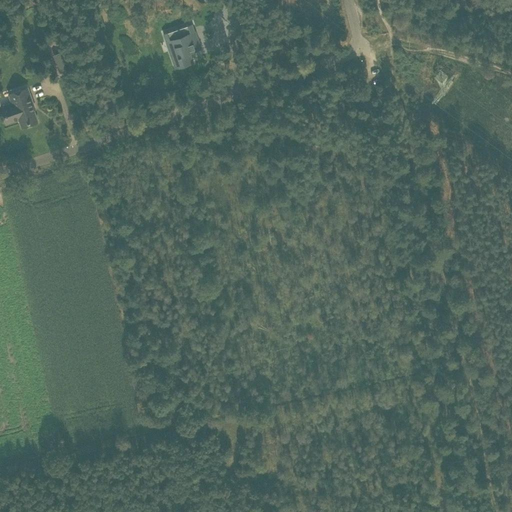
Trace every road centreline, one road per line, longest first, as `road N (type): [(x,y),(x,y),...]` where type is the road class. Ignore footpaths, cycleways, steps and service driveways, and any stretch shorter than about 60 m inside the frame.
road 1 (unclassified): [(0,175),(360,51),(347,0)]
road 2 (track): [(391,43),(511,72)]
